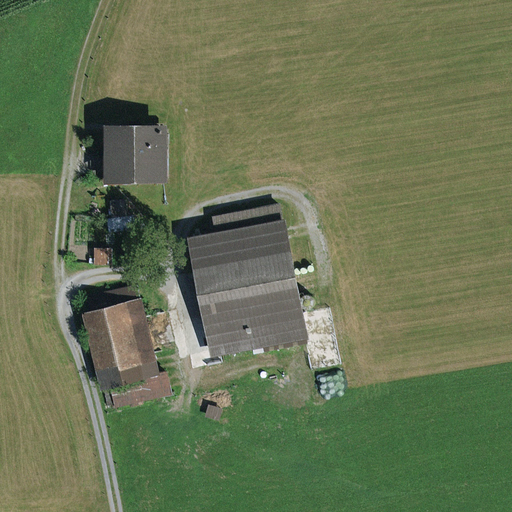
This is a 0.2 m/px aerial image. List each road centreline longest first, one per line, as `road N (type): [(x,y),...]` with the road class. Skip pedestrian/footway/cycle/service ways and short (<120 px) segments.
road 1 (track): [(106,0),(78,87),(60,235),(64,301)]
road 2 (track): [(116,511),(64,301)]
